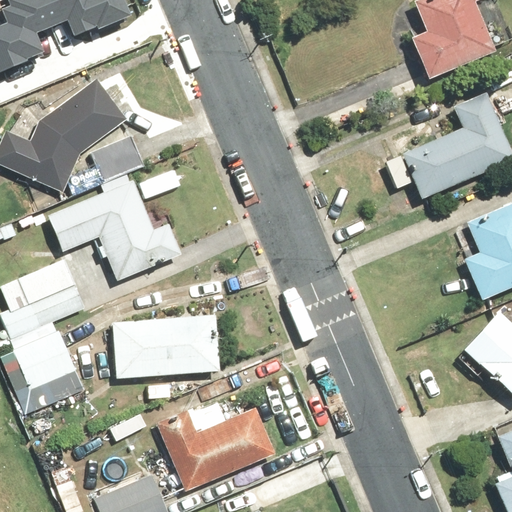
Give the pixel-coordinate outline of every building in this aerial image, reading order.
[(0,24),(0,65),(37,52),(27,27),(47,19),(39,0),(6,0),(7,3),(0,6),(6,22),(0,24)] [(75,37),(115,22),(107,0),(39,0),(47,19),(66,12),(75,37)] [(410,0),(421,26),(405,33),(424,78),(492,50),(471,0),(410,0)] [(1,127),(0,130),(0,164),(58,189),(75,152),(122,116),(90,75),(34,117),(27,138),(1,127)] [(400,151),(417,194),(511,156),(483,88),(446,103),(457,128),(400,151)] [(130,178),(42,213),(57,250),(94,236),(111,279),(177,253),(164,221),(149,227),(130,178)] [(474,297),(511,281),(511,196),(462,217),(474,248),(459,260),(474,297)] [(0,287),(8,309),(0,312),(0,318),(14,353),(0,358),(0,364),(20,414),(79,393),(54,323),(88,311),(71,261),(0,285),(0,287)] [(511,394),(511,319),(510,321),(493,305),(457,343),(511,394)] [(108,319),(111,375),(214,368),(210,313),(108,319)] [(184,405),(151,419),(182,490),(271,452),(251,405),(194,429),(184,405)] [(511,511),(511,426),(492,434),(509,474),(488,482),(500,511),(511,511)] [(97,511),(165,511),(148,476),(93,503),(97,511)]
